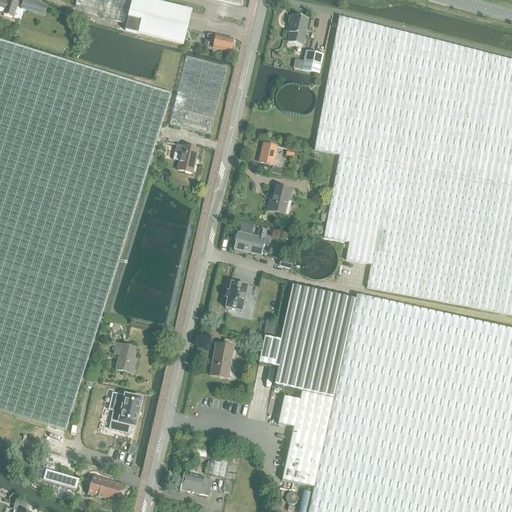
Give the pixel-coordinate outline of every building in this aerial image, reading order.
[(13,20),(18,4),(7,1),(7,0),(0,0),(0,11),(3,12),(2,17),(13,20)] [(43,17),(46,8),(30,0),(24,0),(21,10),(43,17)] [(140,22),(138,35),(182,46),(191,12),(136,0),(127,0),(127,1),(122,0),(76,0),(75,8),(102,14),(101,19),(127,24),(128,19),(140,22)] [(302,48),(308,22),(293,18),(289,32),(291,32),(288,45),(302,48)] [(125,32),(138,35),(140,22),(128,19),(127,24),(125,32)] [(340,157),(327,220),(378,230),(371,267),(366,290),(377,292),(453,307),(480,312),(480,311),(511,316),(511,62),(476,53),(338,20),(312,152),(340,157)] [(18,42),(69,53),(69,48),(66,47),(67,43),(56,41),(55,46),(42,43),(44,36),(20,31),(18,42)] [(210,37),(207,36),(207,40),(209,40),(207,50),(231,55),(232,50),(234,49),(235,45),(234,44),(234,43),(210,37)] [(0,411),(65,432),(109,292),(117,266),(157,137),(161,127),(170,96),(67,64),(14,47),(0,42),(0,411)] [(305,52),(301,72),(319,76),(323,56),(305,52)] [(210,138),(227,70),(186,59),(169,127),(210,138)] [(272,168),(277,149),(263,146),(259,165),(272,168)] [(192,176),(198,151),(182,148),(176,147),(172,161),(179,163),(177,172),(192,176)] [(294,159),(316,163),(318,155),(314,154),(313,158),(295,154),(295,153),(287,152),(285,158),(294,159)] [(289,203),(291,192),(276,189),(273,199),(270,198),(267,213),(283,217),(286,203),(289,203)] [(346,262),(371,267),(378,230),(327,220),(324,240),(349,245),(346,262)] [(238,236),(235,251),(260,257),(260,255),(266,256),(269,241),(262,240),(264,234),(258,232),(256,240),(251,239),(254,226),(242,223),(239,236),(238,236)] [(278,267),(279,268),(291,271),(292,265),(280,262),(278,267)] [(226,294),(225,300),(227,301),(225,310),(241,314),(246,293),(251,294),(251,292),(252,290),(247,289),(231,285),(229,292),(229,294),(226,294)] [(263,340),(257,367),(277,371),(271,398),(283,400),(277,427),(291,431),(290,438),(291,438),(281,484),(313,490),(354,303),(291,290),(279,344),(263,340)] [(313,491),(308,511),(511,511),(511,332),(355,299),(355,302),(339,376),(314,489),(313,491)] [(266,321),(265,338),(273,338),(274,321),(266,321)] [(237,350),(238,345),(224,342),(223,348),(215,346),(209,378),(227,381),(233,349),(237,350)] [(133,376),(135,366),(133,365),(136,351),(116,346),(113,357),(118,359),(115,372),(133,376)] [(141,401),(117,396),(109,431),(130,435),(131,428),(134,428),(141,401)] [(234,483),(236,471),(239,460),(240,460),(241,451),(231,449),(229,462),(228,462),(212,458),(214,448),(191,443),(185,469),(192,466),(194,459),(208,462),(205,477),(224,481),(232,483),(234,483)] [(45,472),(42,482),(50,484),(68,490),(74,491),(76,492),(79,482),(51,474),(45,472)] [(207,499),(211,483),(184,476),(180,493),(207,499)] [(87,498),(87,496),(120,505),(125,488),(92,479),(91,483),(85,481),(80,497),(87,498)] [(224,481),(222,492),(230,494),(232,483),(224,481)]
